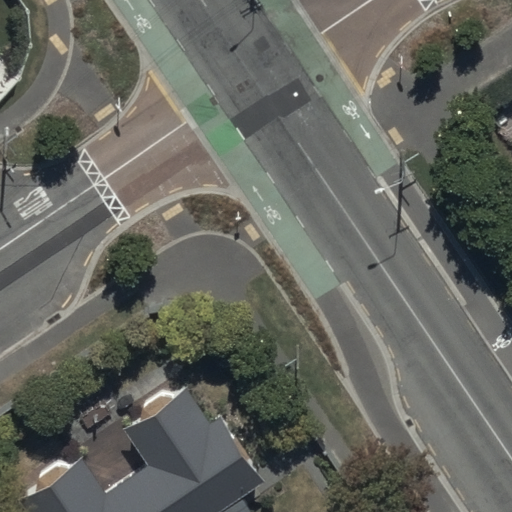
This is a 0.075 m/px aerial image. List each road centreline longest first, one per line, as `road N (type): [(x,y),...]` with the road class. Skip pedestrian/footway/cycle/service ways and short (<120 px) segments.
road 1 (tertiary): [(511,459),(256,81)]
road 2 (residential): [(0,252),(256,81)]
road 3 (tertiary): [(256,81),(374,0)]
